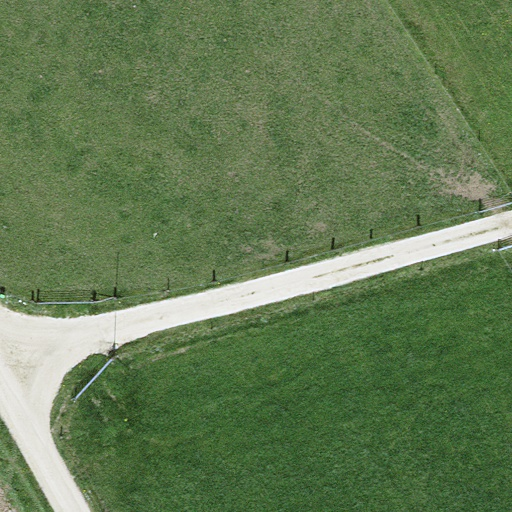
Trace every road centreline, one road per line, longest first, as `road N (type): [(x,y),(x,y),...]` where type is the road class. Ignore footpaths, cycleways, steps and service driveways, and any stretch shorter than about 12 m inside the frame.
road 1 (track): [(511,211),(0,350)]
road 2 (unclassified): [(62,511),(0,401)]
